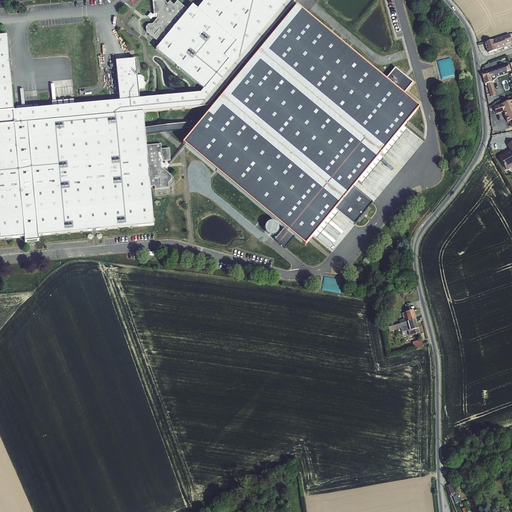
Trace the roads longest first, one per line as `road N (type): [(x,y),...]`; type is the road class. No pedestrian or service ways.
road 1 (unclassified): [(0,260),(169,244),(282,275),(343,263),(424,172),(431,129),(397,0)]
road 2 (residential): [(441,511),(437,357),(415,245),(482,146),(477,62)]
road 3 (unclassified): [(121,0),(105,10),(0,19)]
